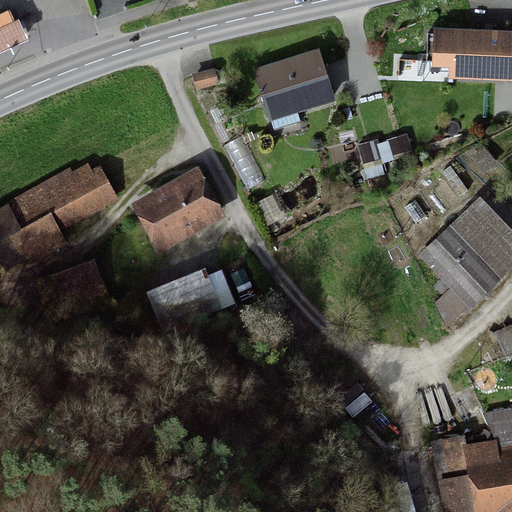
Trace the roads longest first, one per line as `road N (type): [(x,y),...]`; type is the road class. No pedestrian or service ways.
road 1 (track): [(155,40),(257,262),(342,349),(423,387),(511,277)]
road 2 (secondary): [(0,100),(155,40),(332,0)]
